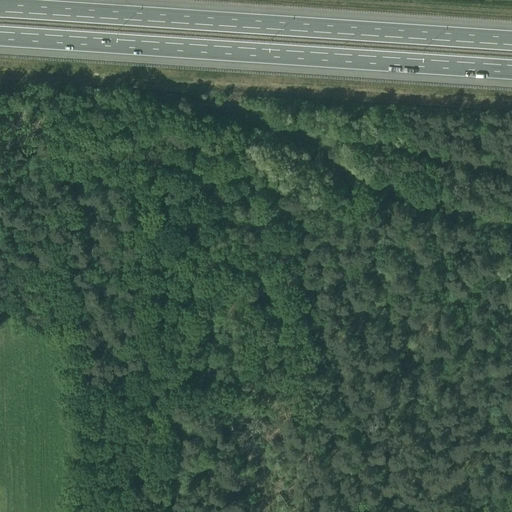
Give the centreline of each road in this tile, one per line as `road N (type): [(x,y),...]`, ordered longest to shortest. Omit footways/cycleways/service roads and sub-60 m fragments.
road 1 (motorway): [(511,41),(0,7)]
road 2 (motorway): [(0,36),(511,69)]
